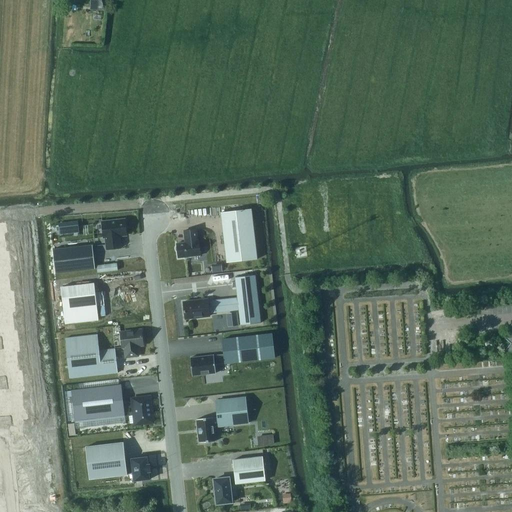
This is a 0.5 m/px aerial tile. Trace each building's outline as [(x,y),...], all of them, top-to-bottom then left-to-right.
[(220,213),(226,263),(257,259),(251,209),(220,213)] [(126,235),(124,220),(102,222),(103,238),(105,237),(107,249),(120,248),(119,236),(126,235)] [(59,235),(78,232),(77,222),(58,224),(59,235)] [(176,244),(177,246),(176,247),(176,249),(176,251),(177,252),(178,258),(183,257),(185,258),(186,258),(188,258),(190,257),(200,256),(198,241),(196,230),(183,231),(185,243),(176,244)] [(95,269),(93,250),(92,245),(52,250),(55,274),(95,269)] [(97,273),(117,270),(116,263),(96,266),(97,273)] [(0,283),(3,283),(2,272),(9,272),(8,265),(0,265),(0,283)] [(213,305),(208,305),(207,299),(183,302),(184,311),(184,313),(186,323),(186,319),(209,316),(209,313),(238,310),(240,325),(260,323),(255,275),(235,278),(237,298),(212,300),(213,305)] [(3,283),(0,283),(0,301),(12,300),(11,293),(4,293),(3,283)] [(61,288),(65,324),(98,320),(94,284),(61,288)] [(113,292),(108,293),(109,300),(114,300),(115,310),(124,309),(124,302),(137,301),(136,285),(128,285),(127,284),(120,285),(120,286),(112,287),(113,292)] [(0,309),(0,312),(0,311),(0,323),(7,323),(6,312),(13,311),(12,304),(0,305),(0,309)] [(7,323),(0,323),(0,334),(3,334),(3,341),(16,339),(15,332),(8,333),(7,323)] [(135,346),(143,345),(141,330),(120,333),(122,348),(124,347),(125,358),(138,356),(137,349),(135,349),(135,346)] [(224,364),(274,358),(272,334),(222,340),(223,354),(189,358),(192,376),(215,373),(214,365),(224,364)] [(65,338),(69,378),(117,373),(115,349),(99,351),(97,335),(65,338)] [(5,351),(0,351),(0,363),(11,362),(10,351),(17,351),(16,344),(4,345),(5,351)] [(11,362),(0,363),(0,374),(7,374),(8,380),(20,379),(20,372),(13,373),(11,362)] [(10,391),(0,392),(0,403),(17,402),(15,391),(22,390),(22,383),(9,385),(10,391)] [(75,421),(125,415),(121,385),(71,391),(75,421)] [(153,422),(150,397),(132,399),(135,425),(153,422)] [(199,443),(215,441),(213,426),(218,426),(248,423),(245,397),(215,401),(217,419),(213,420),(212,417),(196,419),(199,443)] [(0,414),(12,413),(13,420),(25,418),(25,411),(18,412),(17,402),(0,403),(0,414)] [(31,437),(15,438),(16,445),(15,445),(16,450),(37,447),(36,437),(43,436),(42,429),(30,430),(31,437)] [(149,465),(147,465),(147,457),(125,460),(123,443),(85,447),(89,479),(126,475),(126,474),(132,473),(133,481),(149,480),(148,472),(150,472),(149,465)] [(37,447),(16,450),(16,454),(17,454),(17,461),(33,459),(34,465),(46,464),(46,457),(39,458),(37,447)] [(213,479),(216,504),(231,502),(229,485),(265,480),(262,457),(232,460),(234,478),(229,478),(228,478),(213,479)] [(35,476),(19,478),(20,485),(20,489),(42,487),(41,476),(48,475),(47,468),(34,470),(35,476)] [(42,487),(20,489),(21,494),(22,500),(38,499),(38,505),(51,504),(50,497),(43,497),(42,487)] [(292,493),(283,494),(284,503),(293,502),(292,493)]
